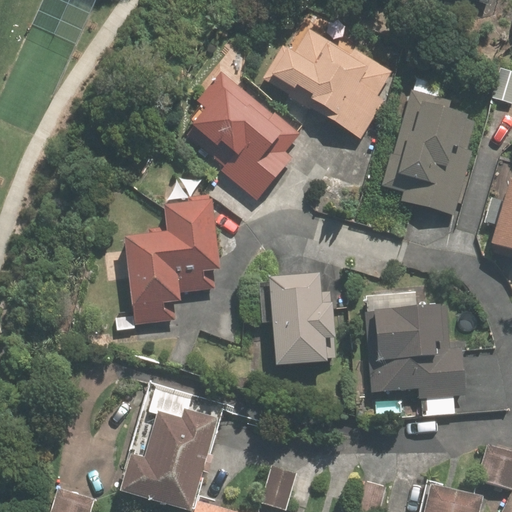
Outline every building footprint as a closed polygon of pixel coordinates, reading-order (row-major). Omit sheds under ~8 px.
[(330,128),(333,127),(358,142),(381,104),(375,100),(390,76),(352,52),(348,58),(306,33),(292,56),(280,50),(260,83),(286,99),(330,128)] [(407,48),(404,64),(424,68),(427,52),(407,48)] [(269,120),(216,76),(172,128),(221,169),(217,174),(254,204),(296,155),(290,150),(300,138),(273,115),(269,120)] [(414,81),(410,94),(409,94),(391,159),(389,158),(380,189),(402,195),(399,205),(452,219),(468,161),(462,160),(472,124),(446,117),(449,105),(438,102),(441,88),(414,81)] [(511,180),(510,187),(505,186),(486,251),(491,253),(490,257),(511,262),(511,180)] [(177,307),(176,298),(214,292),(212,277),(217,277),(205,197),(187,200),(188,208),(159,212),(161,229),(146,232),(147,240),(119,244),(132,328),(174,322),(172,308),(177,307)] [(259,329),(267,328),(271,372),(323,367),(321,346),(332,345),(328,308),(318,309),(315,279),(263,284),(263,287),(255,288),(259,329)] [(452,400),(464,399),(459,350),(448,351),(444,310),(363,317),(370,397),(415,394),(416,403),(420,403),(421,420),(454,417),(452,400)] [(189,404),(152,393),(145,419),(153,421),(141,465),(126,461),(116,498),(164,511),(189,511),(214,424),(185,417),(189,404)] [(511,492),(511,456),(486,448),(476,483),(511,494),(511,492)] [(285,511),(296,475),(270,468),(258,507),(275,511),(285,511)] [(378,511),(385,490),(363,484),(355,511),(378,511)] [(478,511),(481,500),(428,489),(422,511),(478,511)] [(89,511),(92,503),(55,492),(49,511),(89,511)]
